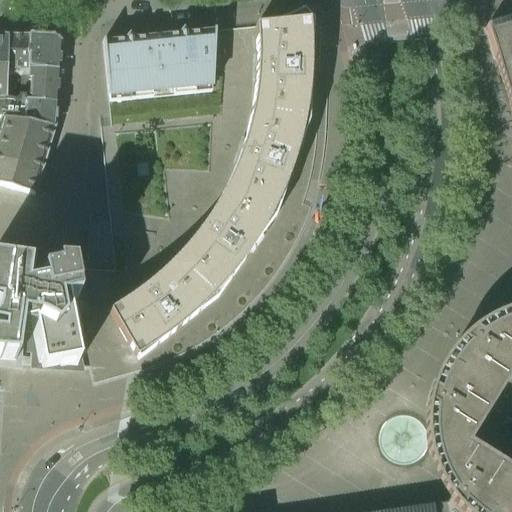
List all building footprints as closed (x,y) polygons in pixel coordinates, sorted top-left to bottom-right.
[(260,27),(254,27),(255,35),(256,48),(256,60),(256,73),(255,85),(253,101),(250,116),(247,130),(243,143),(239,155),(235,167),(229,181),(222,195),(214,209),(205,223),(196,235),(186,247),(179,255),(172,263),(162,273),(152,282),(142,290),(132,297),(120,305),(108,312),(137,362),(217,300),(275,218),(308,123),(312,22),(302,12),(293,16),(288,19),(278,22),(266,26),(260,27)] [(511,20),(484,29),(494,59),(504,90),(511,117),(511,313),(505,315),(496,319),(484,325),(478,328),(473,332),(469,335),(461,342),(454,349),(448,357),(443,364),(438,372),(434,381),(430,393),(427,406),(426,409),(426,412),(425,418),(425,431),(426,447),(427,451),(428,457),(431,467),(436,479),(438,482),(441,488),(447,498),(448,500),(445,504),(445,505),(398,511),(511,511),(511,474),(467,446),(473,437),(480,426),(511,374),(511,20)] [(101,43),(107,97),(212,86),(214,32),(101,43)] [(17,103),(18,75),(5,73),(6,37),(0,36),(0,101),(6,102),(17,103)] [(27,76),(27,70),(28,37),(6,37),(5,73),(18,75),(27,76)] [(56,106),(58,70),(60,44),(52,37),(28,37),(27,70),(27,76),(18,75),(17,103),(56,106)] [(0,120),(1,120),(0,122),(0,187),(34,196),(49,145),(54,130),(56,106),(17,103),(6,102),(0,101),(0,120)] [(0,265),(0,362),(15,363),(17,348),(34,345),(38,365),(77,367),(64,304),(77,301),(71,269),(54,268),(55,273),(40,276),(42,287),(25,291),(28,269),(0,265)]
